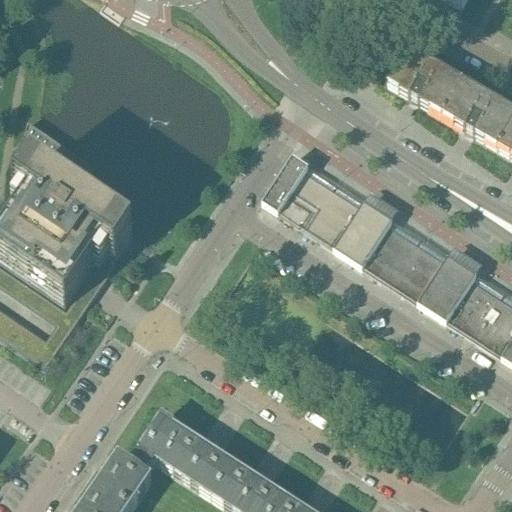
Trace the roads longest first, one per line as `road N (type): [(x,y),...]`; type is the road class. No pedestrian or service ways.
road 1 (residential): [(438,511),(157,332)]
road 2 (residential): [(511,393),(234,215)]
road 3 (tertiary): [(511,231),(313,99)]
road 4 (residential): [(75,448),(157,332)]
road 5 (residential): [(234,215),(313,99)]
road 6 (residential): [(157,332),(234,215)]
road 7 (tertiary): [(313,99),(266,60),(219,0)]
road 8 (residential): [(511,69),(397,0)]
